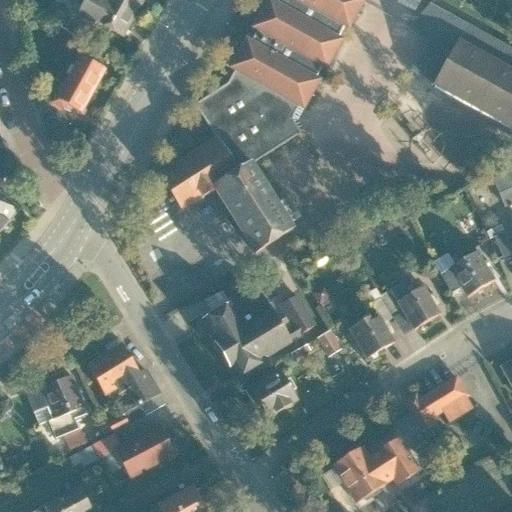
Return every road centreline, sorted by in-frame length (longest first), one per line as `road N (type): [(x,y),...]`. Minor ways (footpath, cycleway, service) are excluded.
road 1 (residential): [(72,218),(243,480)]
road 2 (residential): [(243,480),(449,344),(511,329)]
road 3 (tertiary): [(195,0),(72,218)]
road 4 (residential): [(72,218),(37,160),(0,25)]
